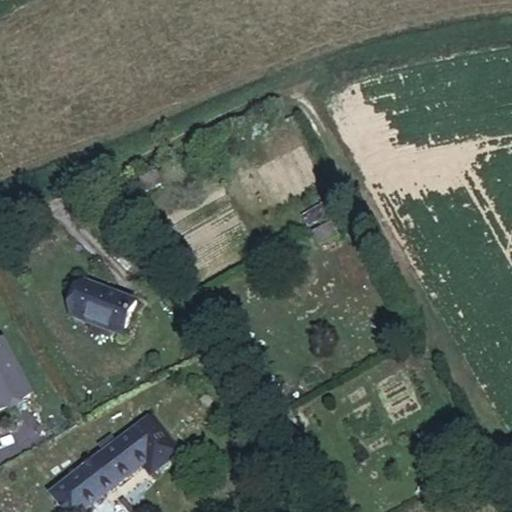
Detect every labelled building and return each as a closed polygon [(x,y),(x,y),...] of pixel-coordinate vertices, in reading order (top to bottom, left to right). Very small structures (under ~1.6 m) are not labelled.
[(317,242),(337,237),(328,208),(309,213),(317,242)] [(134,273),(146,264),(128,242),(116,251),(134,273)] [(90,324),(117,337),(129,307),(80,287),(65,321),(85,332),(90,324)] [(113,345),(117,337),(90,324),(85,332),(113,345)] [(0,395),(25,384),(0,329),(0,328),(0,395)] [(158,464),(188,442),(161,406),(124,431),(119,425),(109,431),(115,438),(37,496),(47,511),(75,511),(152,456),(158,464)]
